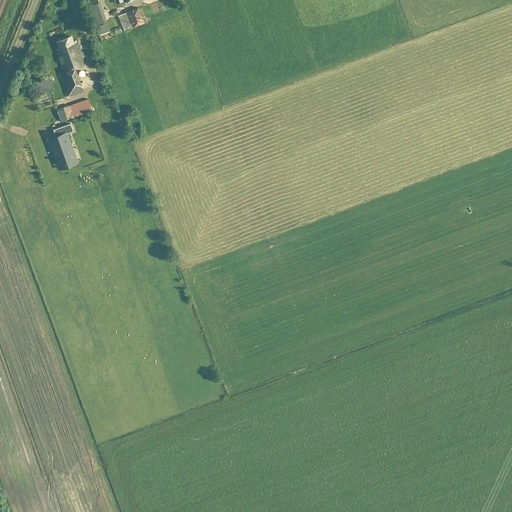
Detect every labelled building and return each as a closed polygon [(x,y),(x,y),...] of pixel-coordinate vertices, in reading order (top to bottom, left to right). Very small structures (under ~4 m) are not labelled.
[(106,22),(99,3),(87,7),(94,26),(106,22)] [(127,14),(117,17),(123,32),(144,24),(137,8),(126,13),(127,14)] [(71,37),(56,43),(58,49),(56,50),(64,72),(60,74),(68,97),(82,92),(74,70),(84,66),(76,42),(73,43),(71,37)] [(52,81),(36,83),(37,94),(53,92),(52,81)] [(60,122),(65,121),(92,112),(88,100),(56,111),(60,122)] [(72,150),(66,134),(72,132),(70,125),(53,131),(55,137),(48,140),(58,166),(71,162),(75,160),(72,150)]
